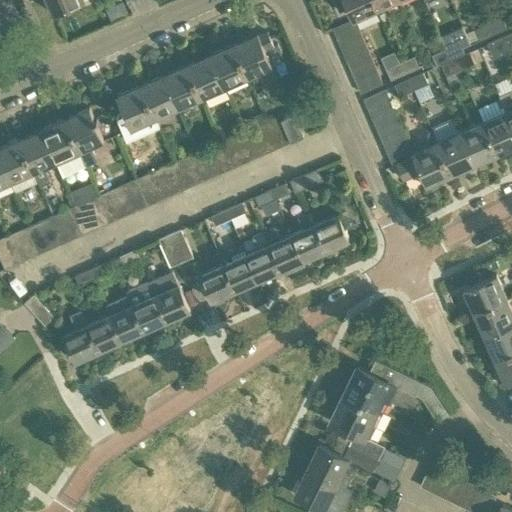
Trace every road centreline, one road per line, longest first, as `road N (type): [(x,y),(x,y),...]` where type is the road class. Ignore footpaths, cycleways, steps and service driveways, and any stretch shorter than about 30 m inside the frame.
road 1 (residential): [(57,511),(98,459),(408,264)]
road 2 (residential): [(40,269),(349,134)]
road 3 (residential): [(511,437),(452,364),(408,264)]
road 4 (residential): [(33,72),(209,0)]
road 5 (residential): [(349,134),(289,0)]
road 6 (residential): [(408,264),(349,134)]
